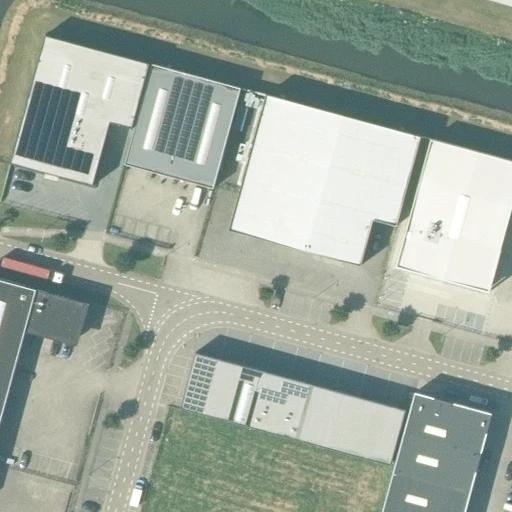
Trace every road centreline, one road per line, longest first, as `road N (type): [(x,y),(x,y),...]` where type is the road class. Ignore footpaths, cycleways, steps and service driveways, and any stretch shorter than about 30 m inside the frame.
road 1 (unclassified): [(511,391),(170,300)]
road 2 (unclassified): [(170,300),(114,511)]
road 3 (unclassified): [(170,300),(0,253)]
